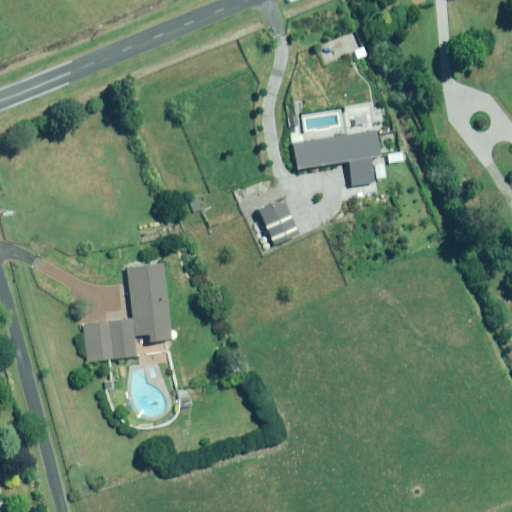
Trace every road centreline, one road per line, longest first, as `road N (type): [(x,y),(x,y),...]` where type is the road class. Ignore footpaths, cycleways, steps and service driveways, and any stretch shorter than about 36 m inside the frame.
road 1 (unclassified): [(249,0),(0,100)]
road 2 (unclassified): [(63,511),(0,288)]
